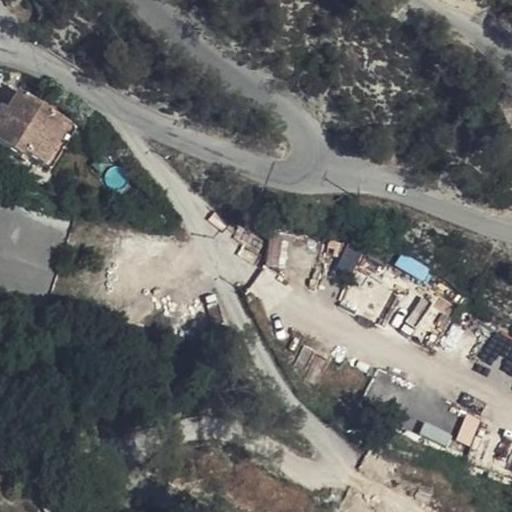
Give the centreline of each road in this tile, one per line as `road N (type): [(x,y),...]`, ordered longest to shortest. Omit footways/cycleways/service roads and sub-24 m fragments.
road 1 (unclassified): [(126,113),(126,135),(176,193),(301,417),(344,463),(328,475),(313,471),(213,427),(111,445),(103,457)]
road 2 (unclassified): [(146,0),(297,111),(330,176)]
road 3 (unclassified): [(330,176),(277,178),(126,113)]
road 4 (unclassified): [(511,228),(387,181),(330,176)]
road 5 (unclassified): [(126,113),(34,60),(0,52)]
